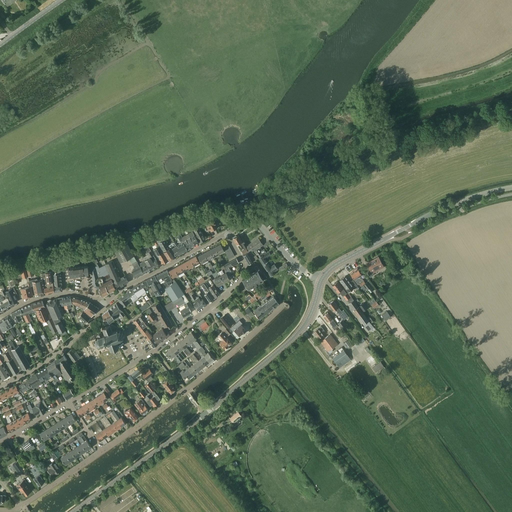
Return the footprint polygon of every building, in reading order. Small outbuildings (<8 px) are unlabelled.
[(207,224),(205,225),(208,231),(210,230),(211,231),(217,228),(215,224),(216,223),(214,219),(207,223),(207,224)] [(195,224),(191,226),(194,230),(200,242),(205,240),(199,228),(198,227),(197,228),(195,224)] [(189,233),(195,245),(199,243),(193,231),(189,233)] [(187,240),(191,247),(195,245),(189,233),(185,235),(187,240)] [(179,235),(181,239),(188,249),(191,247),(187,240),(185,235),(182,238),(182,236),(181,234),(179,235)] [(181,242),(176,245),(182,253),(188,249),(181,239),(179,235),(177,236),(181,242)] [(233,237),(233,238),(237,244),(240,243),(243,248),(245,247),(243,243),(244,242),(241,237),(240,238),(239,235),(236,236),(236,235),(233,237)] [(156,244),(157,247),(153,249),(157,256),(164,252),(153,236),(151,237),(155,245),(156,244)] [(253,252),(263,245),(258,238),(245,246),(249,251),(251,250),(253,252)] [(169,260),(175,257),(169,247),(169,246),(165,239),(158,243),(169,260)] [(134,255),(132,252),(126,242),(112,249),(120,264),(129,259),(134,256),(134,255)] [(215,247),(218,254),(224,251),(223,249),(221,246),(220,244),(215,247)] [(170,246),(169,246),(169,247),(175,257),(182,253),(176,245),(172,248),(170,246)] [(152,260),(156,267),(159,265),(155,258),(153,255),(149,248),(148,246),(144,248),(146,250),(150,257),(152,260)] [(218,254),(215,247),(209,250),(213,257),(214,258),(219,255),(218,254)] [(260,247),(258,248),(254,251),(259,258),(266,253),(264,249),(263,250),(260,247)] [(209,250),(204,253),(207,260),(213,257),(209,250)] [(269,251),(258,258),(262,264),(267,261),(265,259),(271,255),(269,251)] [(169,260),(164,252),(157,256),(162,264),(169,260)] [(248,264),(254,261),(248,252),(243,255),(248,264)] [(207,260),(204,253),(198,256),(202,263),(207,260)] [(194,265),(200,262),(196,255),(190,258),(194,265)] [(69,268),(66,268),(67,276),(70,275),(70,276),(81,275),(81,276),(83,275),(83,274),(89,274),(88,271),(89,271),(89,269),(88,269),(88,265),(87,265),(87,264),(92,263),(91,257),(81,258),(82,264),(83,264),(83,266),(69,267),(69,268)] [(145,260),(150,270),(156,267),(152,260),(150,257),(145,260)] [(378,257),(374,259),(375,260),(367,264),(368,266),(364,268),(370,277),(373,275),(372,274),(384,267),(378,257)] [(194,265),(190,258),(185,262),(189,268),(194,265)] [(239,262),(236,258),(224,265),(226,269),(228,273),(231,271),(229,268),(228,266),(231,265),(232,266),(239,262)] [(145,260),(138,264),(140,267),(144,273),(150,270),(145,260)] [(113,261),(105,264),(110,273),(109,273),(110,273),(113,282),(112,282),(115,288),(116,288),(128,282),(125,276),(122,277),(122,276),(120,277),(113,261)] [(189,268),(185,262),(180,265),(183,271),(189,268)] [(270,276),(275,273),(274,271),(277,269),(274,264),(271,267),(268,262),(263,265),(270,276)] [(134,270),(132,271),(135,278),(144,273),(140,267),(138,264),(136,265),(134,266),(135,268),(133,269),(134,270)] [(98,265),(95,266),(95,267),(98,278),(102,278),(103,283),(104,283),(109,292),(115,288),(112,282),(113,282),(110,273),(109,273),(105,265),(100,267),(98,265)] [(183,271),(180,265),(174,268),(178,274),(183,271)] [(257,274),(259,274),(261,272),(259,269),(256,265),(254,267),(257,271),(244,279),(247,283),(249,281),(250,282),(253,281),(252,279),(258,276),(257,274)] [(28,276),(26,267),(20,268),(22,278),(28,276)] [(98,279),(98,278),(95,267),(90,268),(92,277),(93,283),(94,287),(97,288),(97,280),(98,279)] [(178,274),(174,268),(169,271),(172,277),(178,274)] [(361,278),(360,276),(362,275),(357,268),(353,271),(363,285),(365,283),(362,278),(361,278)] [(226,272),(220,276),(224,282),(229,279),(226,274),(228,273),(226,269),(225,270),(226,272)] [(167,270),(162,272),(165,279),(167,282),(169,284),(170,283),(169,281),(172,279),(167,270)] [(51,271),(45,272),(41,273),(42,277),(44,287),(48,287),(53,286),(53,283),(51,271)] [(54,289),(54,292),(63,291),(61,273),(60,274),(60,271),(53,271),(54,286),(53,286),(53,289),(54,289)] [(363,285),(353,271),(350,273),(356,282),(358,284),(359,283),(360,284),(359,284),(361,286),(363,285)] [(165,279),(162,272),(156,275),(160,281),(160,280),(161,282),(162,284),(165,283),(166,285),(169,284),(167,282),(165,279)] [(252,279),(253,281),(255,285),(263,280),(259,274),(257,274),(258,276),(252,279)] [(156,295),(164,291),(155,275),(147,280),(156,295)] [(224,282),(220,276),(214,279),(218,285),(224,282)] [(353,280),(350,282),(345,276),(339,280),(348,292),(357,285),(353,280)] [(30,283),(31,286),(33,285),(35,295),(41,294),(41,295),(46,294),(44,287),(42,277),(41,278),(42,280),(37,280),(37,278),(32,279),(29,280),(30,283)] [(102,278),(98,278),(98,279),(97,280),(97,288),(98,288),(99,289),(102,296),(109,292),(104,283),(103,283),(102,278)] [(258,289),(255,285),(253,281),(250,282),(249,281),(247,283),(244,279),(243,280),(248,289),(253,287),(254,290),(255,291),(258,289)] [(146,280),(141,283),(145,291),(148,289),(150,293),(152,297),(155,295),(153,292),(153,291),(146,280)] [(172,301),(172,302),(175,306),(175,305),(180,302),(182,305),(184,304),(186,303),(188,301),(178,284),(176,281),(165,288),(173,301),(172,301)] [(346,292),(343,288),(338,282),(332,286),(337,292),(339,291),(341,294),(344,292),(344,293),(346,292)] [(27,283),(28,287),(21,289),(23,299),(33,296),(31,286),(30,283),(27,283)] [(146,292),(145,291),(141,283),(140,284),(135,287),(132,289),(135,294),(139,291),(141,293),(142,295),(144,295),(146,294),(146,292)] [(213,285),(209,287),(209,288),(213,294),(215,296),(219,293),(213,285)] [(206,288),(204,289),(207,293),(204,294),(209,301),(210,301),(211,301),(213,300),(212,299),(213,299),(211,295),(206,288)] [(132,289),(127,292),(133,300),(134,302),(136,301),(135,299),(138,297),(137,296),(141,293),(139,291),(135,294),(132,289)] [(3,295),(0,296),(2,300),(6,307),(11,304),(4,290),(1,291),(3,295)] [(258,299),(260,297),(262,296),(261,294),(259,291),(254,294),(254,296),(252,297),(249,294),(245,297),(247,300),(249,299),(252,303),(258,299)] [(6,293),(8,296),(12,304),(18,301),(14,293),(10,295),(9,292),(6,293)] [(133,300),(127,292),(117,299),(123,307),(129,303),(133,300)] [(198,310),(202,307),(197,301),(196,298),(193,294),(190,296),(195,303),(193,304),(198,310)] [(70,296),(72,304),(73,303),(75,304),(78,297),(70,296)] [(268,299),(271,303),(270,303),(271,305),(272,304),(275,307),(279,304),(273,296),(268,299)] [(64,309),(67,308),(67,303),(66,303),(65,297),(57,298),(59,303),(60,302),(61,302),(62,305),(64,305),(64,309)] [(202,307),(206,304),(202,298),(200,299),(198,297),(196,298),(197,301),(202,307)] [(264,303),(270,311),(275,307),(272,304),(271,305),(270,303),(271,303),(268,299),(267,297),(262,300),(264,302),(264,303)] [(64,314),(59,303),(57,298),(52,300),(50,299),(47,300),(47,302),(46,303),(53,319),(52,319),(60,333),(61,335),(67,333),(65,330),(66,330),(61,321),(59,322),(57,317),(64,314)] [(78,312),(80,315),(83,311),(85,309),(89,302),(83,299),(80,306),(82,307),(78,312)] [(341,312),(338,307),(333,300),(328,304),(333,311),(335,309),(339,314),(342,319),(343,318),(344,320),(348,316),(344,310),(341,312)] [(368,331),(374,328),(371,323),(367,318),(354,300),(348,303),(368,331)] [(31,304),(34,311),(35,314),(36,313),(41,325),(53,320),(52,319),(46,306),(45,307),(42,301),(31,304)] [(175,306),(172,302),(172,301),(165,306),(168,312),(176,307),(175,305),(175,306)] [(83,311),(84,311),(92,317),(99,308),(89,302),(85,309),(83,311)] [(173,326),(167,315),(159,302),(152,306),(155,312),(158,311),(160,314),(157,315),(164,327),(168,325),(169,328),(173,326)] [(264,302),(260,306),(266,314),(270,311),(264,303),(264,302)] [(368,308),(364,302),(359,306),(363,312),(368,308)] [(123,312),(116,303),(108,309),(112,314),(113,316),(115,314),(117,316),(119,314),(122,318),(125,315),(122,312),(123,312)] [(188,305),(186,303),(184,304),(185,307),(180,310),(184,316),(191,312),(187,305),(188,305)] [(20,308),(23,314),(23,315),(28,312),(30,316),(35,314),(31,304),(20,308)] [(266,314),(260,306),(253,311),(260,319),(266,314)] [(20,308),(12,313),(15,321),(16,321),(16,322),(18,321),(19,323),(23,321),(20,315),(23,314),(20,308)] [(106,319),(107,318),(112,314),(108,309),(102,314),(106,319)] [(152,321),(155,319),(155,318),(151,313),(152,312),(150,310),(148,312),(149,313),(147,315),(150,318),(147,320),(145,318),(141,322),(136,325),(142,333),(147,329),(145,326),(147,325),(151,322),(152,321)] [(90,318),(83,311),(80,315),(78,316),(85,323),(90,318)] [(28,312),(23,315),(32,333),(32,335),(35,333),(33,328),(32,328),(29,320),(31,319),(30,316),(28,312)] [(338,326),(332,318),(328,312),(323,316),(328,321),(332,326),(331,326),(334,329),(338,326)] [(391,317),(387,312),(381,316),(385,321),(391,317)] [(12,313),(4,318),(7,323),(6,325),(8,328),(16,323),(15,321),(12,313)] [(133,321),(136,325),(141,322),(145,318),(142,314),(133,321)] [(225,315),(220,319),(228,328),(232,324),(225,315)] [(342,320),(337,323),(342,329),(346,325),(342,320)] [(205,321),(200,326),(203,330),(209,326),(205,321)] [(240,336),(243,333),(245,334),(246,332),(246,330),(241,324),(236,328),(234,326),(231,328),(233,331),(234,330),(240,336)] [(95,342),(94,342),(92,343),(93,346),(96,346),(96,345),(98,346),(98,347),(99,347),(99,346),(101,346),(101,347),(102,347),(102,346),(108,343),(110,350),(118,348),(116,341),(120,340),(120,341),(121,340),(121,339),(122,338),(123,338),(124,338),(123,337),(123,335),(124,335),(124,334),(123,335),(123,332),(123,331),(122,332),(120,330),(120,329),(119,330),(117,330),(117,329),(116,329),(116,330),(112,332),(110,325),(109,325),(106,327),(106,326),(105,326),(105,327),(103,328),(103,327),(102,327),(105,335),(102,336),(101,333),(99,333),(97,334),(98,336),(97,337),(98,338),(96,339),(95,339),(96,340),(95,342)] [(152,331),(147,325),(145,326),(147,329),(142,333),(148,340),(152,336),(150,333),(152,331)] [(323,334),(322,333),(325,331),(321,326),(313,332),(318,338),(320,337),(322,340),(320,341),(328,352),(338,344),(330,334),(325,338),(323,335),(323,334)] [(157,332),(163,340),(170,334),(168,331),(166,333),(162,328),(157,332)] [(159,343),(163,340),(157,332),(152,335),(159,343)] [(195,341),(194,340),(196,338),(192,332),(187,336),(192,342),(196,347),(198,349),(198,348),(199,349),(202,346),(201,346),(197,341),(195,341)] [(228,348),(228,346),(232,343),(226,337),(222,332),(218,335),(222,340),(220,342),(225,349),(225,348),(227,349),(228,348)] [(158,344),(152,336),(148,340),(153,347),(158,344)] [(192,342),(187,336),(183,339),(188,345),(190,343),(194,348),(196,347),(192,342)] [(188,345),(183,339),(179,342),(188,353),(189,354),(191,353),(186,347),(188,345)] [(349,340),(343,343),(347,348),(352,344),(349,340)] [(179,342),(175,345),(180,351),(182,349),(186,354),(188,353),(179,342)] [(180,351),(175,345),(171,348),(179,359),(180,361),(181,361),(183,360),(177,353),(180,351)] [(15,348),(13,349),(24,369),(30,365),(19,346),(15,348)] [(201,352),(204,356),(209,362),(214,359),(208,352),(206,354),(204,352),(205,351),(202,346),(199,349),(201,352)] [(24,369),(13,349),(11,347),(7,349),(9,351),(13,358),(20,371),(24,369)] [(340,352),(332,358),(339,368),(351,360),(342,347),(338,350),(340,352)] [(179,359),(171,348),(167,351),(171,358),(174,356),(179,362),(180,361),(179,359)] [(74,362),(78,359),(71,350),(67,353),(74,362)] [(2,354),(6,362),(13,358),(9,351),(2,354)] [(201,352),(199,354),(202,357),(200,359),(205,365),(209,362),(204,356),(201,352)] [(69,376),(76,372),(63,354),(54,361),(62,372),(61,373),(65,381),(67,384),(72,381),(69,376)] [(205,365),(200,359),(198,360),(193,354),(191,356),(194,359),(201,368),(205,365)] [(20,371),(13,358),(6,362),(13,374),(20,371)] [(193,360),(192,360),(195,363),(192,365),(197,372),(201,369),(201,368),(194,359),(193,359),(193,360)] [(46,367),(52,376),(56,373),(58,376),(61,373),(60,371),(54,362),(46,367)] [(380,362),(372,368),(375,372),(384,366),(380,362)] [(0,364),(0,374),(3,379),(9,375),(3,364),(2,363),(0,364)] [(186,363),(185,364),(184,364),(186,366),(193,375),(197,372),(192,365),(190,367),(186,363)] [(149,368),(142,373),(149,382),(153,379),(151,376),(156,371),(152,366),(149,368)] [(183,370),(180,372),(185,378),(187,376),(189,378),(193,375),(186,366),(185,366),(184,367),(186,370),(184,372),(183,370)] [(52,376),(46,367),(40,370),(43,375),(45,374),(48,378),(47,379),(48,382),(49,382),(54,378),(52,376)] [(138,369),(131,374),(134,379),(141,373),(138,369)] [(40,370),(36,373),(42,382),(43,382),(45,384),(48,382),(47,379),(48,378),(45,374),(43,375),(40,370)] [(36,373),(27,378),(33,387),(41,383),(42,385),(43,384),(42,382),(36,373)] [(162,383),(166,388),(170,394),(176,389),(172,384),(168,379),(162,383)] [(22,392),(31,387),(27,380),(18,386),(22,392)] [(149,382),(144,386),(150,393),(154,389),(149,382)] [(13,395),(19,392),(16,385),(10,388),(13,395)] [(13,395),(10,388),(4,391),(7,397),(13,395)] [(64,392),(62,393),(66,400),(69,398),(74,395),(69,388),(64,392)] [(111,394),(115,399),(124,392),(121,389),(119,391),(117,389),(111,394)] [(154,395),(151,397),(157,404),(160,401),(158,399),(160,398),(157,393),(156,394),(154,391),(152,393),(154,395)] [(103,401),(108,398),(104,392),(99,395),(103,401)] [(117,401),(115,399),(111,394),(108,396),(114,403),(117,401)] [(103,401),(99,395),(95,398),(99,404),(103,401)] [(145,398),(147,401),(150,405),(152,404),(154,406),(157,404),(151,397),(149,395),(147,396),(145,398)] [(99,404),(95,398),(90,401),(94,407),(99,404)] [(146,413),(146,411),(149,409),(145,404),(146,404),(141,398),(135,404),(142,414),(143,414),(144,414),(146,413)] [(94,407),(90,401),(85,404),(90,410),(94,407)] [(36,406),(32,408),(34,412),(36,415),(40,413),(41,414),(46,411),(40,402),(35,405),(36,406)] [(90,410),(85,404),(81,407),(85,413),(90,410)] [(85,413),(81,407),(76,410),(81,416),(85,413)] [(136,419),(139,417),(134,411),(131,407),(124,412),(128,417),(129,416),(133,421),(134,421),(136,420),(136,419)] [(114,411),(112,412),(121,426),(126,423),(122,417),(119,419),(114,411)] [(118,429),(119,429),(120,428),(120,427),(121,426),(112,412),(109,414),(115,421),(113,423),(117,429),(118,429)] [(238,412),(230,419),(234,423),(241,416),(238,412)] [(32,419),(28,413),(22,416),(26,422),(32,419)] [(71,423),(76,420),(72,413),(66,416),(71,423)] [(26,422),(22,416),(17,419),(21,426),(26,422)] [(71,423),(66,416),(61,420),(65,427),(71,423)] [(113,432),(117,429),(113,423),(111,424),(106,416),(103,418),(113,432)] [(108,435),(113,432),(103,418),(101,419),(106,427),(104,429),(108,435)] [(21,426),(17,419),(12,422),(16,429),(21,426)] [(65,427),(61,420),(56,423),(60,430),(65,427)] [(16,429),(12,422),(6,425),(10,432),(16,429)] [(97,422),(94,424),(104,438),(108,435),(104,429),(102,430),(97,422)] [(60,430),(56,423),(50,426),(55,433),(60,430)] [(103,439),(104,438),(94,424),(92,425),(97,433),(97,434),(95,435),(100,441),(100,440),(101,441),(103,440),(103,439)] [(55,433),(50,426),(45,430),(49,436),(55,433)] [(49,436),(45,430),(40,433),(44,440),(49,436)] [(34,444),(29,439),(21,445),(26,450),(34,444)] [(87,440),(82,443),(87,450),(91,447),(87,440)] [(41,451),(47,446),(44,442),(38,446),(41,451)] [(87,450),(82,443),(76,447),(81,454),(87,450)] [(71,450),(76,457),(81,454),(76,447),(71,450)] [(66,454),(71,461),(76,457),(71,450),(66,454)] [(71,461),(66,454),(61,457),(66,464),(71,461)] [(46,460),(50,466),(51,468),(48,470),(52,475),(55,473),(55,474),(61,470),(54,461),(56,460),(55,459),(54,460),(51,462),(49,459),(46,460)] [(23,468),(18,461),(12,465),(17,472),(23,468)] [(31,469),(34,473),(36,476),(34,478),(39,485),(40,486),(42,485),(41,484),(45,481),(40,474),(40,473),(35,465),(31,469)] [(27,494),(28,493),(31,491),(28,486),(29,485),(25,479),(22,481),(24,484),(19,488),(25,495),(26,496),(27,494)] [(121,502),(136,491),(131,483),(117,494),(119,496),(118,498),(121,502)]
